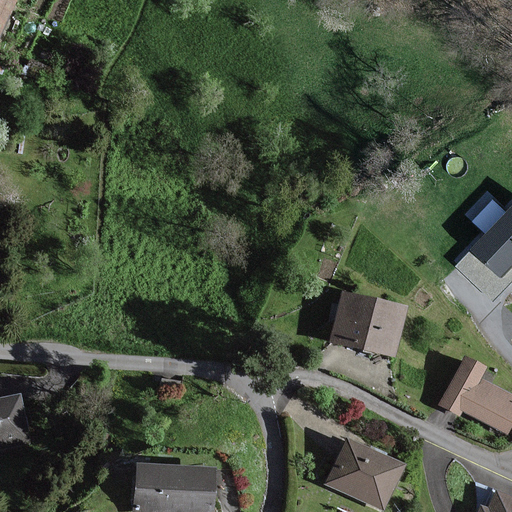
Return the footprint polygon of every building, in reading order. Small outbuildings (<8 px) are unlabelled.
[(0,0),(0,27),(11,0),(0,0)] [(511,263),(511,209),(474,249),(501,275),(511,263)] [(405,307),(345,293),(334,340),(394,354),(405,307)] [(485,368),(467,358),(443,405),(461,414),(464,409),(508,433),(511,425),(511,396),(479,380),(485,368)] [(0,454),(24,450),(15,398),(0,400),(0,454)] [(404,465),(349,439),(329,482),(384,508),(404,465)] [(212,511),(215,470),(137,466),(134,511),(212,511)] [(492,510),(482,507),(480,511),(511,511),(511,498),(498,493),(492,510)]
